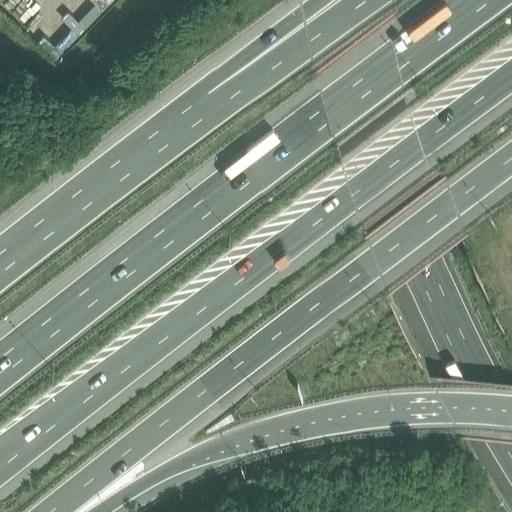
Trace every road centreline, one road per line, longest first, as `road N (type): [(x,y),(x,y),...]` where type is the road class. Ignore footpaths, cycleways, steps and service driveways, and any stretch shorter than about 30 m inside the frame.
road 1 (motorway): [(0,461),(511,75)]
road 2 (motorway): [(480,0),(0,369)]
road 3 (motorway): [(51,511),(511,157)]
road 4 (motorway): [(338,0),(394,201),(511,444)]
road 5 (motorway): [(97,511),(207,452),(330,417),(409,409),(511,414)]
road 6 (motorway): [(280,49),(0,265)]
